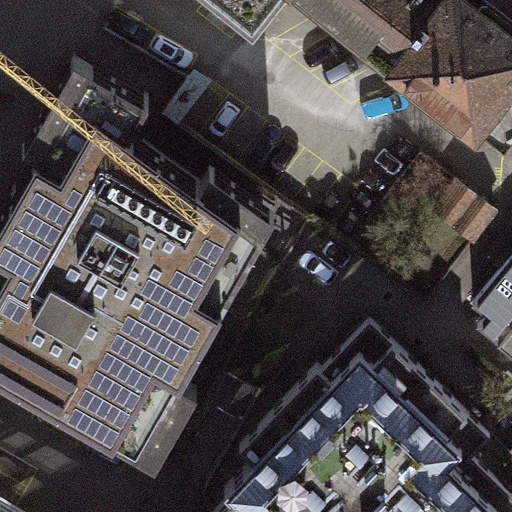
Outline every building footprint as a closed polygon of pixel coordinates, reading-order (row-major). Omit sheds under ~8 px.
[(199,0),(246,35),(272,0),(199,0)] [(511,127),(511,43),(454,0),(281,0),(489,158),(511,127)] [(132,134),(149,93),(76,52),(24,152),(35,162),(0,218),(0,382),(153,470),(199,386),(185,377),(273,213),(211,165),(200,181),(132,134)] [(473,192),(458,181),(436,213),(451,224),(473,192)] [(497,208),(482,197),(459,230),(474,240),(497,208)] [(511,258),(475,304),(483,310),(490,316),(481,328),(511,353),(511,258)] [(425,367),(371,316),(218,491),(227,498),(242,511),(511,511),(511,489),(475,455),(493,432),(425,367)] [(28,511),(0,495),(0,511),(28,511)] [(242,511),(227,498),(211,511),(242,511)]
